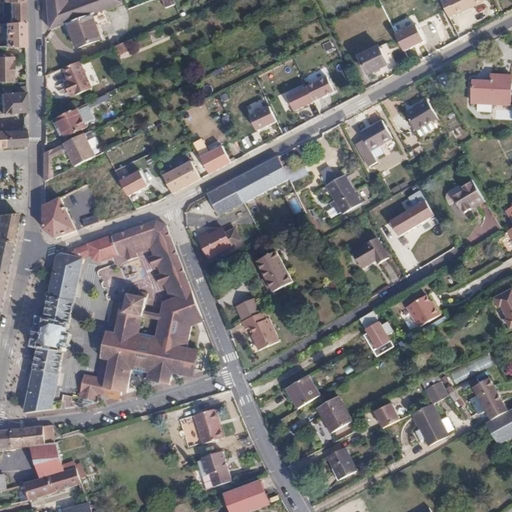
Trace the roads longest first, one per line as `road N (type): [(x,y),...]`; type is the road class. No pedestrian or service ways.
road 1 (residential): [(511,22),(170,204)]
road 2 (residential): [(0,420),(87,416),(236,372)]
road 3 (residential): [(170,204),(236,372)]
road 4 (tertiary): [(35,156),(31,0)]
road 5 (residential): [(236,372),(303,511)]
road 6 (residential): [(170,204),(52,249),(29,249)]
road 7 (tertiary): [(29,249),(0,382)]
